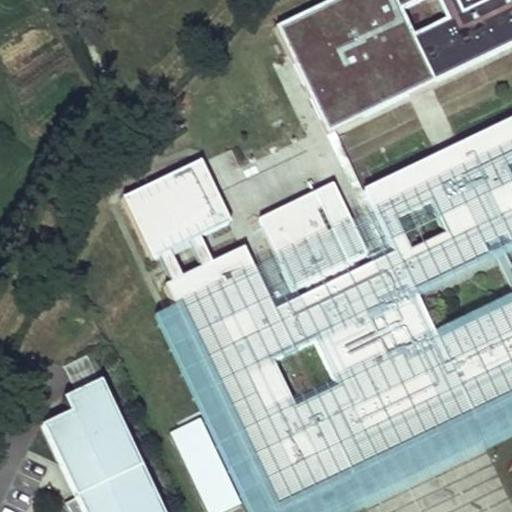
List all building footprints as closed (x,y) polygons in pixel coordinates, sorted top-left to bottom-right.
[(329,144),(435,93),(388,0),(355,0),(278,39),(329,144)] [(511,0),(388,0),(435,93),(511,56),(511,0)] [(271,511),(511,398),(511,302),(421,345),(400,297),(511,243),(511,119),(352,195),(383,260),(348,277),(342,266),(353,261),(322,195),(249,230),(280,294),(292,289),(297,300),(265,315),(234,250),(156,286),(262,511),(271,511)] [(319,511),(511,421),(511,398),(271,511),(262,511),(156,286),(136,296),(236,511),(319,511)] [(62,416),(37,427),(72,499),(57,506),(59,511),(154,511),(95,383),(56,402),(62,416)]
